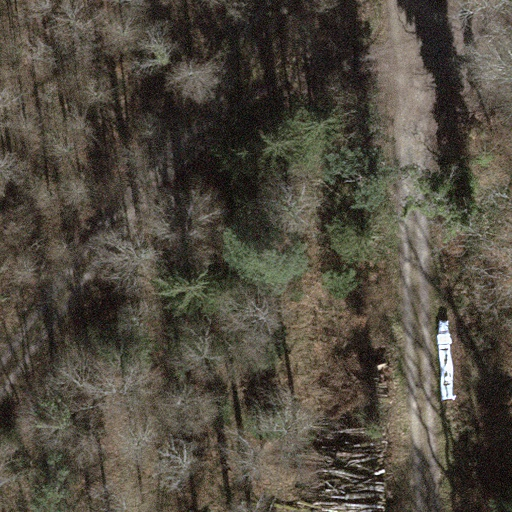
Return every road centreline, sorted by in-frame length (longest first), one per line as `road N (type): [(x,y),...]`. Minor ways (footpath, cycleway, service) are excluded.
road 1 (track): [(391,0),(425,511)]
road 2 (track): [(283,0),(0,392)]
road 3 (track): [(511,48),(294,78),(177,148)]
